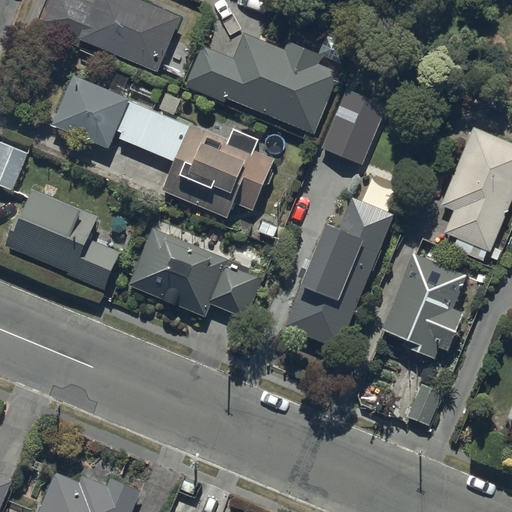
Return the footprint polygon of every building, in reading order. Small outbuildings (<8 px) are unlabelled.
[(182,16),(142,0),(94,0),(94,3),(85,0),(53,0),(40,33),(79,49),(81,44),(158,75),(182,16)] [(233,56),(203,44),(185,87),(222,102),(224,98),(312,134),(338,71),(321,65),(325,56),(287,41),(284,47),(243,31),(233,56)] [(229,140),(74,76),(53,127),(108,150),(116,131),(121,133),(118,140),(173,163),(161,191),(228,219),(234,204),(252,212),(274,159),(253,150),(258,139),(234,129),(229,140)] [(386,106),(344,89),(319,151),(362,168),(386,106)] [(511,142),(473,127),(441,204),(453,209),(443,233),(456,238),(452,247),(483,259),(486,251),(490,252),(511,199),(511,142)] [(27,153),(1,143),(0,143),(0,187),(11,192),(27,153)] [(19,217),(6,249),(69,276),(68,278),(104,293),(120,254),(87,240),(96,217),(33,191),(21,218),(19,217)] [(337,233),(325,228),(284,331),(339,353),(393,215),(351,199),(337,233)] [(151,227),(126,285),(203,318),(209,304),(244,319),(263,275),(151,227)] [(466,277),(410,256),(381,335),(408,345),(406,352),(434,363),(438,351),(447,354),(462,313),(453,310),(466,277)] [(421,385),(408,418),(429,426),(442,393),(421,385)] [(55,475),(39,511),(133,511),(140,495),(109,482),(106,489),(81,479),(79,484),(55,475)] [(0,508),(10,484),(0,480),(0,508)]
